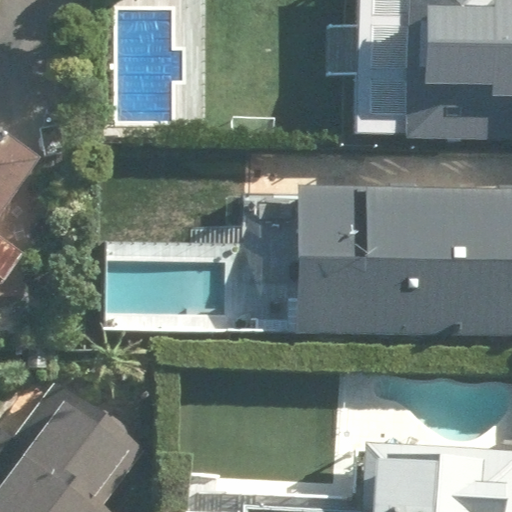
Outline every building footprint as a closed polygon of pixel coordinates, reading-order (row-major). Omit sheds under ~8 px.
[(511,0),(388,0),(386,148),(511,149),(511,0)] [(0,285),(19,259),(0,245),(0,218),(38,165),(0,137),(0,285)] [(511,195),(283,192),(280,343),(511,346),(511,195)] [(111,268),(106,347),(237,355),(241,300),(173,296),(175,272),(111,268)] [(0,511),(78,511),(124,448),(49,395),(16,442),(0,430),(0,511)] [(511,511),(511,458),(344,452),(341,511),(511,511)]
